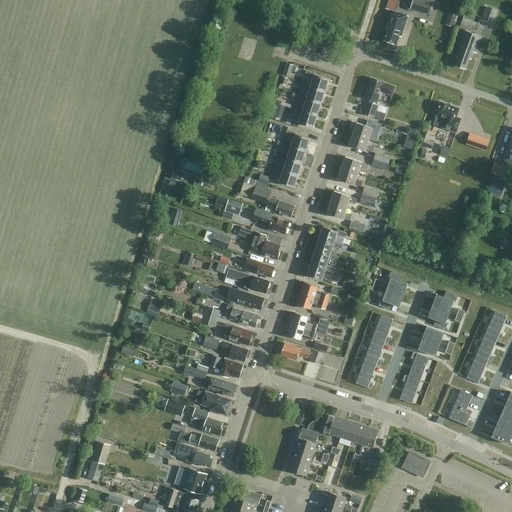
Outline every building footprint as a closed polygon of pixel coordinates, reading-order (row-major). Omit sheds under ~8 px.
[(412,0),(410,9),(429,15),(433,3),(425,0),(412,0)] [(482,18),(493,22),(497,11),(486,7),(482,18)] [(401,37),(407,16),(395,12),(392,11),(386,29),(387,29),(384,40),(396,44),(399,36),(401,37)] [(452,27),(456,16),(450,13),(446,25),(452,27)] [(459,28),(475,33),(478,23),(463,18),(459,28)] [(466,69),(469,59),(471,59),(474,52),(476,53),(482,36),(463,30),(457,45),(459,45),(456,56),(458,57),(455,65),(466,69)] [(287,64),(283,75),(289,77),(292,66),(287,64)] [(310,86),(325,91),(329,79),(315,75),(315,73),(306,70),(305,75),(313,78),(311,85),(310,86)] [(392,95),(395,87),(383,83),(384,82),(372,78),(368,89),(366,89),(364,96),(380,101),(383,93),(392,95)] [(306,98),(321,103),(325,91),(310,86),(311,85),(302,82),(301,87),(309,89),(307,97),(306,98)] [(317,115),(321,103),(306,98),(307,97),(298,94),(297,98),(305,101),(303,109),(302,110),(317,115)] [(365,114),(383,121),(385,113),(377,111),(378,105),(369,102),(365,114)] [(456,132),(459,123),(454,122),(459,108),(451,106),(450,104),(449,105),(440,102),(436,115),(437,116),(434,125),(456,132)] [(302,110),(303,109),(295,106),(293,110),(302,113),(299,122),(314,127),(317,115),(302,110)] [(357,123),(353,134),(369,139),(371,133),(378,135),(381,124),(371,121),(369,127),(357,123)] [(418,136),(420,130),(413,127),(411,134),(418,136)] [(291,146),(306,151),(310,139),(295,134),(296,133),(287,130),(286,134),(294,137),(292,144),(291,146)] [(369,139),(353,134),(349,145),(365,150),(372,152),(374,147),(367,145),(369,139)] [(404,145),(403,147),(412,149),(415,138),(407,135),(404,145)] [(481,138),(477,147),(486,150),(489,141),(481,138)] [(428,140),(425,147),(431,149),(434,142),(428,140)] [(287,158),(302,163),(306,151),(291,146),(292,144),(283,141),(282,146),(290,149),(288,156),(287,158)] [(450,148),(447,147),(443,146),(441,150),(440,154),(448,156),(450,148)] [(298,175),(302,163),(287,158),(288,156),(279,153),(278,158),(286,160),(284,168),(283,170),(298,175)] [(375,153),(373,159),(388,164),(390,158),(375,153)] [(345,157),(342,168),(358,173),(360,167),(366,169),(368,164),(361,162),(345,157)] [(388,164),(373,159),(372,165),(386,170),(388,164)] [(507,178),(511,166),(507,164),(495,161),(491,172),(503,176),(507,178)] [(294,187),(298,175),(283,170),(284,168),(276,165),(274,169),(282,172),(279,182),(294,187)] [(358,173),(342,168),(338,179),(354,184),(361,186),(362,181),(356,179),(358,173)] [(174,171),(171,178),(180,181),(183,173),(174,171)] [(258,180),(269,184),(271,178),(260,174),(258,180)] [(501,196),(506,182),(492,177),(487,192),(501,196)] [(185,184),(171,180),(168,188),(175,191),(175,193),(181,195),(185,184)] [(264,190),(263,189),(257,187),(255,186),(253,194),(252,198),(267,203),(265,210),(275,213),(276,212),(291,217),(295,206),(270,197),(271,192),(266,190),(264,190)] [(379,192),(364,187),(362,193),(377,198),(379,192)] [(331,202),(347,207),(349,201),(355,203),(357,199),(350,196),(334,191),(331,202)] [(375,198),(362,194),(359,203),(373,207),(375,198)] [(225,210),(239,215),(243,203),(229,198),(225,210)] [(347,207),(331,202),(327,213),(343,218),(350,221),(351,216),(345,213),(347,207)] [(173,208),(168,223),(176,225),(180,210),(173,208)] [(286,234),(290,222),(273,216),(256,210),(253,219),(270,224),(268,229),(276,232),(276,231),(286,234)] [(349,228),(363,233),(365,225),(351,221),(349,228)] [(280,246),(265,241),(267,235),(241,226),(238,235),(253,240),(249,250),(261,254),(260,255),(269,257),(270,257),(277,259),(280,250),(279,250),(280,246)] [(155,236),(162,238),(165,230),(158,227),(155,236)] [(323,227),(319,238),(334,243),(334,242),(337,234),(345,237),(347,233),(338,230),(337,231),(323,227)] [(451,242),(457,237),(450,228),(444,233),(451,242)] [(214,231),(213,235),(210,243),(227,249),(231,237),(214,231)] [(497,246),(504,249),(508,240),(502,237),(497,246)] [(330,255),(330,254),(333,246),(341,249),(343,244),(334,242),(334,243),(319,238),(315,250),(330,255)] [(326,267),(327,265),(329,258),(337,261),(339,256),(330,254),(330,255),(315,250),(311,262),(326,267)] [(189,252),(186,263),(195,265),(198,254),(189,252)] [(230,259),(222,256),(220,262),(228,265),(230,259)] [(257,270),(256,273),(271,278),(275,267),(248,258),(246,266),(257,270)] [(215,270),(225,274),(228,266),(218,262),(215,270)] [(326,267),(311,262),(307,274),(322,279),(325,270),(339,274),(340,270),(327,265),(326,267)] [(362,277),(369,280),(373,268),(366,266),(362,277)] [(253,276),(244,273),(229,268),(226,277),(251,285),(249,289),(257,291),(266,293),(270,281),(253,276)] [(391,277),(387,289),(404,295),(408,284),(401,281),(403,275),(391,271),(389,277),(391,277)] [(322,295),(316,293),(318,286),(305,282),(301,293),(328,302),(330,296),(322,293),(322,295)] [(213,297),(216,290),(195,283),(193,291),(213,297)] [(337,295),(339,289),(332,287),(330,293),(337,295)] [(229,288),(226,299),(236,302),(237,299),(246,302),(245,305),(261,310),(265,298),(249,293),(249,294),(229,288)] [(380,300),(378,305),(390,310),(392,304),(400,307),(404,295),(387,289),(382,300),(380,300)] [(216,290),(213,297),(224,301),(226,293),(216,290)] [(436,294),(432,305),(449,312),(454,300),(456,301),(458,295),(446,291),(444,297),(436,294)] [(325,310),(328,302),(301,293),(297,305),(311,309),(312,304),(318,306),(318,308),(325,310)] [(159,314),(163,303),(151,300),(148,310),(159,314)] [(432,305),(428,317),(436,320),(433,325),(445,330),(447,324),(445,323),(449,312),(432,305)] [(204,314),(218,319),(220,311),(207,306),(204,314)] [(249,326),(249,325),(255,327),(259,316),(244,311),(243,312),(233,309),(230,317),(240,321),(240,323),(249,326)] [(495,311),(486,333),(497,338),(500,332),(507,316),(495,311)] [(203,314),(197,312),(194,320),(200,322),(203,314)] [(312,323),(307,321),(308,317),(295,312),(291,324),(318,333),(325,335),(330,322),(320,318),(318,324),(312,322),(312,323)] [(215,327),(218,319),(204,314),(201,323),(215,327)] [(381,315),(373,337),(385,342),(387,336),(393,319),(381,315)] [(344,323),(351,326),(353,319),(346,317),(344,323)] [(252,332),(232,325),(227,324),(224,330),(231,333),(229,338),(248,345),(249,343),(250,343),(251,340),(250,339),(252,332)] [(316,340),(318,333),(291,324),(287,335),(301,339),(303,333),(308,335),(307,337),(316,340)] [(427,326),(423,338),(440,344),(444,332),(427,326)] [(486,333),(476,355),(487,360),(490,355),(497,338),(486,333)] [(217,350),(220,340),(206,336),(203,345),(217,350)] [(134,337),(132,344),(140,347),(142,340),(134,337)] [(373,337),(364,360),(376,365),(378,359),(385,342),(373,337)] [(423,338),(418,349),(436,356),(440,344),(423,338)] [(326,352),(328,346),(315,341),(313,347),(326,352)] [(248,350),(232,344),(224,342),(222,347),(221,348),(230,351),(229,356),(232,357),(244,361),(248,350)] [(301,347),(301,348),(285,343),(281,355),(297,360),(299,355),(308,358),(311,350),(301,347)] [(198,351),(190,349),(188,354),(195,357),(198,351)] [(324,353),(313,350),(310,360),(320,364),(324,353)] [(415,359),(409,376),(420,380),(429,357),(417,353),(415,359)] [(243,365),(232,361),(213,355),(210,365),(221,369),(220,374),(229,377),(230,374),(239,377),(243,365)] [(476,355),(466,378),(478,383),(480,377),(487,360),(476,355)] [(364,360),(356,383),(367,387),(370,382),(376,365),(364,360)] [(198,364),(196,369),(207,373),(209,367),(198,364)] [(207,373),(196,369),(186,366),(183,374),(194,378),(195,375),(201,377),(205,378),(207,373)] [(237,385),(215,378),(212,376),(210,381),(205,379),(203,384),(209,386),(208,388),(233,396),(237,385)] [(407,382),(400,399),(412,403),(420,380),(409,376),(407,382)] [(188,385),(174,381),(171,388),(186,393),(188,385)] [(461,389),(449,417),(466,425),(468,419),(471,413),(465,411),(473,394),(461,389)] [(227,415),(232,400),(205,391),(200,406),(227,415)] [(164,411),(182,417),(186,404),(168,399),(164,411)] [(511,405),(506,403),(501,414),(511,418),(511,405)] [(204,427),(203,430),(220,435),(223,426),(221,426),(222,423),(207,417),(209,412),(196,408),(191,422),(204,427)] [(315,422),(314,422),(317,429),(331,434),(336,417),(326,413),(323,422),(320,421),(319,421),(317,421),(316,422),(315,422)] [(511,418),(501,414),(496,425),(511,432),(511,418)] [(336,417),(331,434),(341,437),(347,420),(336,417)] [(468,419),(466,425),(472,427),(474,422),(468,419)] [(347,420),(341,437),(352,440),(357,423),(347,420)] [(302,427),(299,436),(317,441),(319,433),(316,432),(317,429),(314,422),(312,423),(311,424),(310,425),(309,426),(309,427),(308,428),(307,429),(302,427)] [(357,423),(352,440),(363,444),(368,427),(357,423)] [(172,424),(170,430),(180,433),(178,441),(189,444),(190,441),(199,444),(199,445),(215,450),(219,440),(202,434),(201,438),(191,434),(191,435),(184,433),(186,428),(172,424)] [(511,432),(496,425),(492,437),(508,444),(511,435),(511,432)] [(368,427),(363,444),(373,447),(379,430),(368,427)] [(299,436),(296,447),(313,453),(317,441),(299,436)] [(104,464),(110,445),(99,441),(93,460),(104,464)] [(154,453),(174,460),(176,453),(156,447),(154,453)] [(210,455),(187,447),(183,458),(192,461),(191,463),(199,466),(199,464),(210,467),(213,458),(210,457),(210,455)] [(296,447),(292,459),(309,464),(313,453),(296,447)] [(376,447),(373,458),(380,460),(384,450),(376,447)] [(423,478),(431,461),(409,450),(401,468),(423,478)] [(292,459),(288,470),(306,476),(309,464),(292,459)] [(333,459),(331,466),(339,469),(342,462),(333,459)] [(87,477),(98,480),(103,465),(92,461),(87,477)] [(207,474),(191,469),(191,470),(180,467),(174,484),(185,487),(185,488),(201,494),(207,474)] [(194,511),(200,497),(166,486),(161,502),(173,506),(172,509),(177,511),(194,511)] [(83,502),(87,490),(79,488),(75,499),(83,502)] [(241,499),(253,502),(259,504),(261,495),(244,490),(242,498),(241,499)] [(325,502),(343,508),(346,497),(329,492),(325,502)] [(116,496),(114,495),(114,496),(112,495),(109,494),(107,501),(112,502),(121,506),(122,505),(123,501),(124,499),(118,497),(116,496)] [(350,501),(360,504),(362,497),(352,494),(350,501)] [(232,507),(246,511),(249,511),(253,502),(241,499),(242,498),(236,496),(232,507)] [(0,511),(3,511),(5,511),(9,503),(4,501),(1,510),(0,509),(0,511)] [(142,509),(151,511),(155,511),(159,504),(150,501),(149,504),(144,502),(142,509)] [(322,511),(341,511),(343,508),(325,502),(322,511)]
